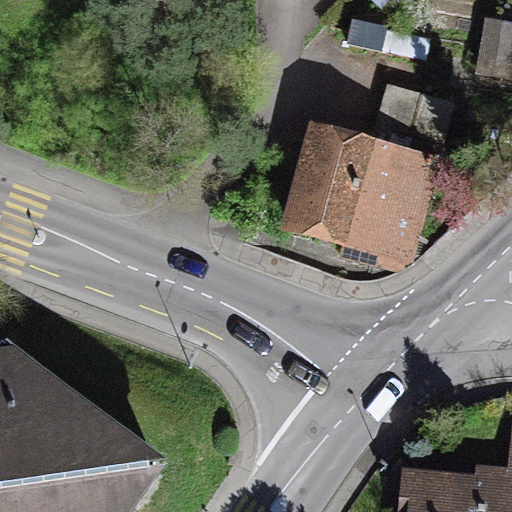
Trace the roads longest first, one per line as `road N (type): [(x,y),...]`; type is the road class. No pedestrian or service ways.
road 1 (secondary): [(0,219),(219,299),(357,398)]
road 2 (secondary): [(477,282),(357,398)]
road 3 (unclassified): [(357,398),(274,511)]
